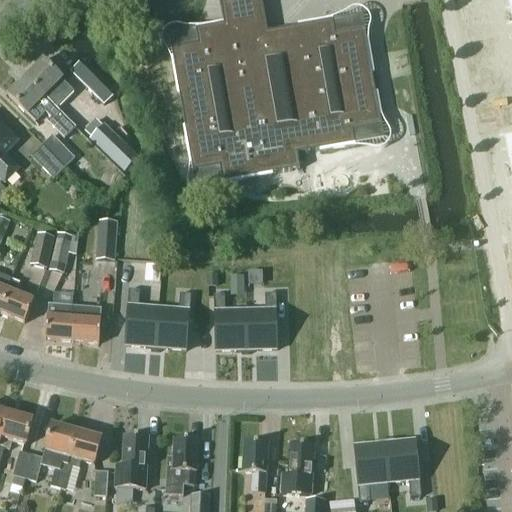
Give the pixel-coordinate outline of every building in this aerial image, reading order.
[(380,121),(363,29),(335,34),(332,19),(295,26),(296,28),(265,34),(259,1),(259,0),(218,0),(223,25),(193,31),(196,46),(169,51),(193,175),(219,170),(222,184),(299,169),(297,154),(320,150),(320,152),(355,145),(352,130),(365,128),(364,123),(380,121)] [(476,0),(495,115),(511,111),(511,64),(501,0),(476,0)] [(70,111),(58,99),(50,92),(61,81),(41,62),(24,80),(62,118),(63,117),(70,111)] [(62,118),(24,80),(7,97),(34,124),(44,114),(51,121),(47,124),(65,142),(76,130),(63,117),(62,118)] [(97,81),(87,91),(104,108),(114,98),(97,81)] [(96,122),(85,134),(92,140),(90,141),(125,175),(139,160),(104,127),(103,128),(96,122)] [(16,142),(0,126),(0,180),(3,184),(17,170),(2,155),(16,142)] [(41,148),(64,171),(75,160),(52,137),(41,148)] [(53,181),(64,171),(41,148),(31,158),(53,181)] [(0,247),(10,224),(0,219),(0,247)] [(118,224),(98,223),(96,262),(115,263),(118,224)] [(37,236),(30,268),(39,270),(48,272),(55,239),(37,236)] [(49,273),(64,276),(73,239),(57,236),(49,273)] [(288,239),(284,268),(305,271),(309,242),(288,239)] [(262,274),(249,274),(249,286),(262,286),(262,274)] [(219,275),(207,276),(207,289),(219,289),(219,275)] [(10,281),(0,276),(0,312),(7,294),(5,293),(10,281)] [(243,279),(231,279),(231,292),(243,292),(243,279)] [(7,294),(0,312),(0,315),(24,324),(32,302),(14,295),(18,284),(10,281),(5,293),(7,294)] [(155,353),(158,310),(138,309),(139,293),(128,292),(124,348),(151,350),(150,353),(155,353)] [(245,313),(246,356),(250,356),(250,353),(277,352),(275,295),(265,296),(265,312),(245,313)] [(158,310),(155,353),(160,354),(160,351),(186,353),(191,296),(180,296),(178,312),(158,310)] [(246,356),(245,313),(225,313),(224,297),(213,297),(215,353),(241,353),(241,356),(246,356)] [(57,309),(47,308),(45,344),(70,345),(72,324),(70,323),(71,310),(57,309)] [(98,347),(100,324),(101,312),(71,310),(70,323),(72,324),(70,345),(98,347)] [(0,461),(3,451),(9,452),(11,445),(24,448),(31,422),(6,415),(0,435),(0,461)] [(67,460),(74,434),(49,428),(42,453),(44,454),(41,467),(56,471),(61,473),(63,466),(68,467),(70,461),(67,460)] [(74,434),(67,460),(70,461),(68,467),(68,468),(73,469),(79,471),(81,464),(92,467),(99,441),(74,434)] [(144,492),(147,439),(123,438),(121,469),(115,469),(114,491),(144,492)] [(182,487),(193,488),(194,474),(196,474),(197,442),(173,441),(172,460),(165,460),(164,498),(181,499),(182,487)] [(385,444),(388,486),(408,485),(410,500),(420,499),(419,484),(420,484),(417,441),(385,444)] [(250,495),(264,496),(267,446),(243,444),(241,474),(251,475),(250,495)] [(388,486),(385,444),(354,446),(357,489),(358,489),(359,503),(370,502),(369,488),(388,486)] [(282,479),(281,497),(296,499),(310,499),(311,482),(314,448),(289,447),(287,479),(282,479)] [(25,482),(31,458),(19,455),(13,479),(25,482)] [(31,458),(25,482),(35,485),(42,461),(31,458)] [(67,493),(73,469),(68,468),(68,467),(63,466),(61,473),(56,471),(51,489),(67,493)] [(108,474),(95,474),(93,499),(106,500),(108,474)] [(208,511),(209,498),(191,497),(190,511),(208,511)] [(437,511),(437,501),(426,502),(426,511),(437,511)] [(263,511),(276,511),(277,503),(264,503),(263,511)] [(306,503),(305,511),(324,511),(325,504),(306,503)]
